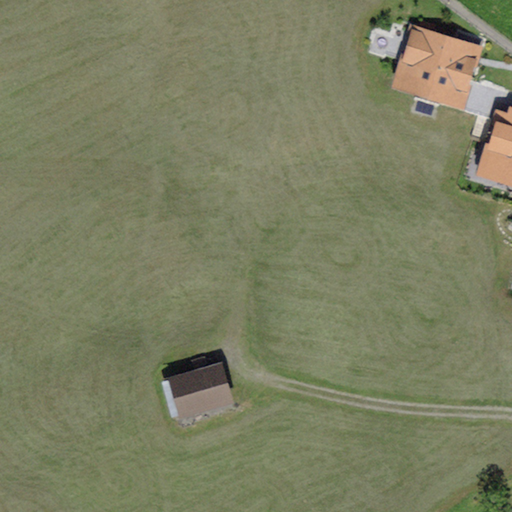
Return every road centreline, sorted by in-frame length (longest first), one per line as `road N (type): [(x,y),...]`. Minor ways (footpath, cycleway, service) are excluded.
road 1 (track): [(511,411),(384,404),(262,376),(239,360),(236,305)]
road 2 (track): [(454,186),(511,404)]
